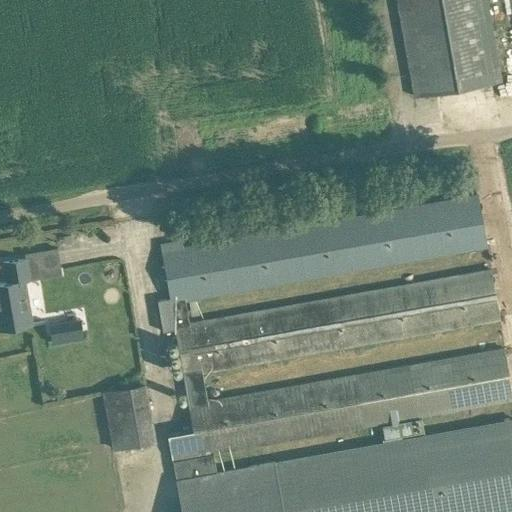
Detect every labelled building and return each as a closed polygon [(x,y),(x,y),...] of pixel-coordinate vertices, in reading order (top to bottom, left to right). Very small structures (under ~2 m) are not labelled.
[(398,0),(415,95),(501,80),(487,0),(398,0)] [(500,318),(491,268),(191,321),(186,298),(486,244),(481,215),(478,195),(174,249),(173,241),(161,243),(185,375),(193,429),(167,433),(181,511),(511,511),(511,418),(425,434),(421,417),(511,400),(511,389),(504,346),(207,398),(202,372),(500,318)] [(23,276),(30,275),(27,257),(3,261),(6,281),(0,282),(0,327),(31,322),(23,276)] [(171,297),(157,299),(163,330),(176,328),(171,297)] [(115,445),(155,438),(145,383),(105,390),(115,445)]
